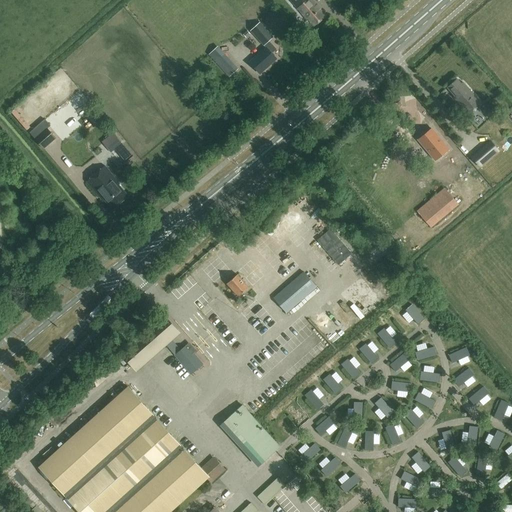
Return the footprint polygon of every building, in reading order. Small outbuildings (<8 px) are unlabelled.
[(314,25),(325,16),(311,0),(307,0),(297,8),(308,20),(309,19),(314,25)] [(260,74),(276,59),(271,53),(276,49),(269,41),(273,37),(260,22),(250,31),(266,48),(250,62),(260,74)] [(232,80),(242,71),(228,55),(219,63),(232,80)] [(469,118),(482,106),(463,84),(461,86),(457,81),(447,90),(454,98),(453,99),(459,105),(458,105),(469,118)] [(86,126),(91,132),(95,128),(91,122),(86,126)] [(34,139),(43,149),(56,138),(47,128),(34,139)] [(448,149),(431,129),(418,140),(435,161),(448,149)] [(113,133),(106,138),(115,149),(122,144),(113,133)] [(483,148),(472,158),(479,166),(490,157),(498,149),(491,141),(483,148)] [(459,159),(462,163),(470,157),(467,153),(459,159)] [(132,155),(124,162),(129,167),(136,160),(132,155)] [(460,178),(468,169),(463,164),(455,173),(460,178)] [(112,209),(127,196),(118,185),(120,184),(105,166),(87,181),(99,196),(100,195),(112,209)] [(419,213),(433,229),(459,207),(445,191),(419,213)] [(338,265),(352,253),(330,229),(317,240),(338,265)] [(305,252),(314,241),(309,236),(299,247),(305,252)] [(427,238),(418,247),(423,253),(433,244),(427,238)] [(276,297),(273,299),(287,314),(317,288),(303,273),(276,297)] [(227,285),(239,298),(249,289),(238,276),(227,285)] [(124,354),(135,368),(182,332),(170,317),(124,354)] [(292,335),(297,341),(316,322),(311,317),(292,335)] [(336,317),(330,323),(337,330),(343,324),(336,317)] [(309,331),(316,339),(317,337),(322,342),(327,347),(334,340),(330,336),(336,331),(323,318),(309,331)] [(385,331),(380,336),(389,347),(395,342),(385,331)] [(297,342),(305,350),(315,340),(308,332),(297,342)] [(313,363),(296,344),(297,344),(291,338),(273,355),(295,379),(313,363)] [(313,359),(324,349),(317,341),(306,351),(313,359)] [(190,373),(202,364),(187,345),(175,355),(190,373)] [(367,346),(362,351),(371,362),(377,357),(367,346)] [(433,356),(430,349),(417,354),(419,361),(433,356)] [(409,358),(404,353),(393,362),(398,367),(409,358)] [(177,377),(185,368),(175,359),(167,368),(177,377)] [(349,362),(343,367),(353,378),(358,373),(349,362)] [(472,376),(468,371),(457,380),(462,386),(472,376)] [(436,382),(436,375),(422,374),(421,381),(436,382)] [(331,377),(325,382),(335,393),(340,388),(331,377)] [(410,391),(410,384),(396,382),(395,390),(410,391)] [(128,386),(38,467),(79,511),(169,511),(209,476),(128,386)] [(488,394),(483,388),(472,398),(477,403),(488,394)] [(313,393),(307,397),(317,408),(322,404),(313,393)] [(429,408),(432,401),(419,395),(416,401),(429,408)] [(68,398),(48,413),(55,422),(75,408),(68,398)] [(388,417),(393,412),(384,401),(378,406),(388,417)] [(265,460),(279,447),(280,446),(242,405),(227,418),(265,460)] [(297,407),(291,410),(297,423),(303,420),(297,407)] [(354,421),(361,422),(363,407),(355,407),(354,421)] [(416,428),(422,423),(412,412),(406,418),(416,428)] [(49,416),(43,420),(47,426),(53,422),(49,416)] [(317,427),(322,433),(332,423),(327,418),(317,427)] [(282,440),(287,435),(276,422),(271,427),(282,440)] [(391,442),(398,440),(394,426),(387,428),(391,442)] [(339,442),(346,445),(352,432),(345,429),(339,442)] [(477,431),(469,430),(468,445),(476,445),(477,431)] [(366,447),(373,447),(374,433),(367,432),(366,447)] [(450,434),(443,436),(448,450),(455,448),(450,434)] [(504,439),(498,435),(490,447),(496,451),(504,439)] [(300,457),(305,463),(316,454),(311,448),(300,457)] [(203,463),(212,478),(226,470),(217,455),(203,463)] [(421,455),(415,459),(424,471),(430,467),(421,455)] [(487,457),(479,456),(478,471),(486,471),(487,457)] [(454,459),(448,464),(458,474),(463,470),(454,459)] [(320,472),(325,477),(336,468),(331,462),(320,472)] [(409,474),(406,480),(419,486),(422,480),(409,474)] [(511,481),(511,479),(509,475),(497,483),(501,489),(511,481)] [(265,505),(286,485),(278,477),(257,497),(265,505)] [(341,487),(345,493),(356,483),(352,478),(341,487)] [(428,489),(427,496),(441,497),(442,490),(428,489)] [(230,492),(220,502),(227,509),(237,500),(230,492)] [(355,507),(359,511),(360,511),(371,503),(366,498),(355,507)] [(403,499),(402,507),(417,508),(417,501),(403,499)] [(209,511),(256,511),(258,511),(251,503),(240,511),(221,511),(216,506),(209,511)]
